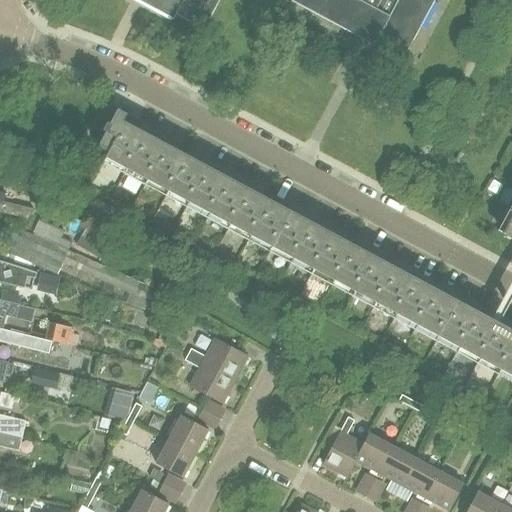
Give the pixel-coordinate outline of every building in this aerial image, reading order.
[(173,20),(176,16),(204,30),(220,0),(135,0),(137,1),(143,4),(173,20)] [(435,0),(299,0),(405,57),(435,0)] [(104,103),(84,140),(107,152),(109,153),(106,158),(511,376),(511,330),(133,127),(124,122),(127,115),(107,104),(104,103)] [(49,173),(30,162),(20,178),(39,189),(49,173)] [(0,211),(32,220),(34,210),(2,202),(4,192),(0,190),(0,211)] [(511,216),(502,235),(511,239),(511,216)] [(41,220),(35,233),(69,249),(71,244),(61,239),(65,231),(41,220)] [(108,237),(87,225),(75,246),(96,258),(108,237)] [(179,301),(69,252),(63,264),(130,294),(134,296),(131,305),(174,320),(179,301)] [(0,282),(26,288),(31,270),(9,265),(9,267),(0,264),(0,282)] [(0,329),(3,330),(6,316),(16,319),(20,305),(0,300),(0,329)] [(52,325),(48,340),(76,347),(78,335),(71,333),(72,330),(52,325)] [(171,330),(162,327),(158,338),(167,341),(171,330)] [(0,341),(49,354),(52,342),(3,330),(0,329),(0,341)] [(188,355),(235,380),(248,356),(215,339),(206,357),(191,349),(188,355)] [(222,404),(235,380),(188,355),(185,361),(199,369),(190,387),(222,404)] [(156,368),(158,361),(150,359),(148,366),(156,368)] [(0,360),(0,382),(4,383),(9,363),(0,360)] [(59,377),(36,371),(33,383),(56,388),(59,377)] [(147,384),(139,398),(149,403),(157,389),(147,384)] [(132,397),(111,392),(104,415),(125,421),(132,397)] [(402,395),(399,401),(413,409),(417,403),(402,395)] [(417,403),(413,409),(428,417),(431,411),(417,403)] [(136,404),(128,418),(134,421),(142,407),(136,404)] [(0,432),(22,438),(26,422),(17,420),(0,415),(0,432)] [(208,431),(193,422),(182,416),(169,440),(196,454),(208,431)] [(355,461),(364,444),(347,435),(354,421),(348,417),(323,465),(347,478),(356,462),(355,461)] [(128,418),(120,433),(126,436),(134,421),(128,418)] [(448,420),(445,426),(460,434),(463,428),(448,420)] [(463,428),(460,434),(474,442),(478,436),(463,428)] [(22,438),(0,432),(0,446),(19,451),(22,438)] [(379,474),(393,447),(369,434),(364,444),(355,461),(356,462),(379,474)] [(183,478),(196,454),(169,440),(156,464),(183,478)] [(396,497),(416,459),(393,447),(379,474),(391,481),(386,491),(396,497)] [(425,499),(439,472),(416,459),(396,497),(407,502),(413,492),(425,499)] [(425,499),(435,504),(449,511),(463,485),(439,472),(425,499)] [(96,478),(89,492),(95,496),(102,481),(96,478)] [(0,490),(0,499),(7,501),(9,493),(0,490)] [(164,511),(169,505),(153,496),(142,490),(130,511),(164,511)] [(89,492),(81,507),(87,510),(95,496),(89,492)] [(497,511),(501,505),(478,492),(466,511),(497,511)]
